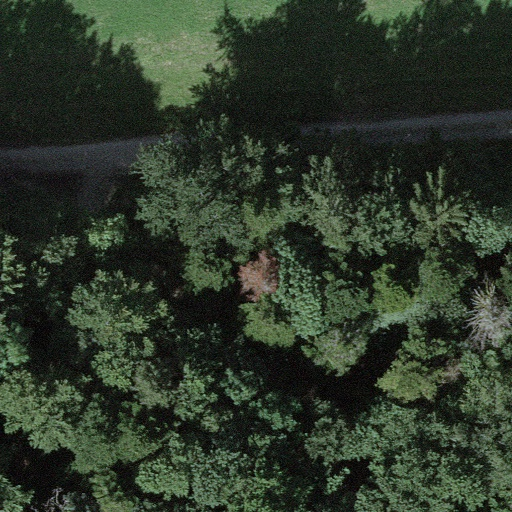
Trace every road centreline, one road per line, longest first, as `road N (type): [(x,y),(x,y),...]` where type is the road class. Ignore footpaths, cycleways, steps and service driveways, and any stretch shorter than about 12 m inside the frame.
road 1 (track): [(511,413),(242,319),(0,197)]
road 2 (track): [(511,133),(0,143)]
